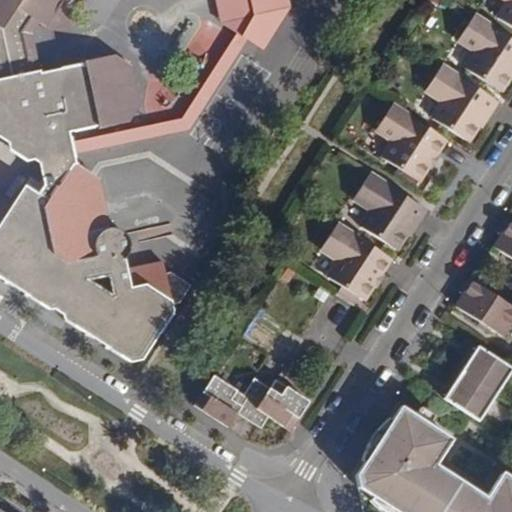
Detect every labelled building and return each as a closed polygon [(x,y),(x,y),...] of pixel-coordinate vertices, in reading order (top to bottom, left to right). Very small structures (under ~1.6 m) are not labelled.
[(0,0),(0,79),(8,78),(12,97),(46,119),(42,128),(53,136),(60,134),(94,127),(95,129),(127,122),(137,106),(128,66),(110,54),(82,61),(80,63),(38,71),(29,32),(36,21),(42,25),(58,0),(0,0)] [(261,0),(192,0),(198,26),(214,36),(217,31),(226,36),(222,42),(239,52),(264,12),(261,0)] [(511,0),(505,0),(506,0),(495,17),(511,27),(511,0)] [(511,40),(472,15),(456,40),(473,51),(462,69),(499,92),(508,76),(506,75),(511,65),(511,40)] [(161,137),(222,42),(226,36),(217,31),(214,36),(154,127),(62,146),(65,157),(161,137)] [(491,98),(439,65),(423,90),(441,102),(430,118),(466,141),(478,123),(476,122),(491,98)] [(65,157),(62,146),(60,134),(53,136),(42,128),(46,119),(12,97),(8,78),(0,79),(0,142),(35,165),(40,188),(34,196),(43,201),(50,191),(47,179),(54,169),(67,166),(65,157)] [(478,123),(481,125),(496,102),(491,98),(476,122),(478,123)] [(444,139),(390,103),(374,128),(392,140),(381,158),(398,169),(394,175),(412,186),(416,180),(417,181),(426,166),(423,165),(431,153),(434,155),(444,139)] [(437,156),(434,155),(431,153),(423,165),(426,166),(429,168),(437,156)] [(92,179),(71,165),(67,166),(54,169),(47,179),(50,191),(43,201),(34,196),(21,187),(10,204),(23,212),(11,231),(0,224),(0,279),(45,308),(50,307),(59,314),(59,318),(128,362),(140,360),(187,288),(165,274),(159,274),(152,262),(117,271),(115,261),(119,255),(122,248),(120,240),(118,237),(110,230),(102,229),(92,179)] [(418,206),(368,173),(352,198),(369,209),(358,227),(393,250),(405,232),(403,230),(418,206)] [(405,232),(409,234),(424,209),(418,206),(403,230),(405,232)] [(511,221),(507,218),(498,231),(502,234),(494,246),(511,257),(511,221)] [(388,258),(335,224),(318,250),(336,261),(325,277),(340,286),(335,294),(354,306),(359,299),(362,301),(370,286),(367,285),(375,273),(378,275),(388,258)] [(381,276),(378,275),(375,273),(367,285),(370,286),(374,288),(381,276)] [(511,321),(511,306),(468,278),(460,290),(463,292),(454,305),(478,320),(487,326),(502,336),(511,321)] [(475,325),(485,331),(487,326),(478,320),(475,325)] [(474,350),(458,375),(493,397),(509,372),(474,350)] [(246,374),(235,391),(244,397),(234,413),(249,422),(256,411),(253,409),(266,388),(246,374)] [(235,391),(210,375),(192,403),(226,425),(234,413),(244,397),(235,391)] [(475,424),(493,397),(458,375),(440,403),(475,424)] [(307,402),(272,379),(266,388),(253,409),(256,411),(262,414),(262,413),(288,430),(307,402)] [(413,419),(399,410),(382,437),(386,440),(377,455),(372,453),(354,482),(355,490),(388,511),(511,511),(511,483),(499,476),(484,499),(435,467),(450,442),(428,428),(413,419)] [(428,428),(434,419),(419,410),(413,419),(428,428)] [(382,437),(377,434),(368,450),(372,453),(377,455),(386,440),(382,437)]
